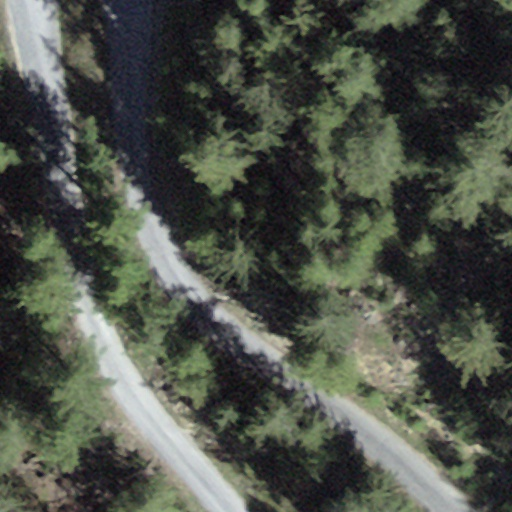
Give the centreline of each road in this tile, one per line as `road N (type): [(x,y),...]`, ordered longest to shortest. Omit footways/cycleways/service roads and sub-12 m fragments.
road 1 (unclassified): [(128,0),(137,174),(165,265),(215,324),(388,454),(451,511)]
road 2 (unclassified): [(228,511),(134,401),(97,324),(58,168),(32,0)]
